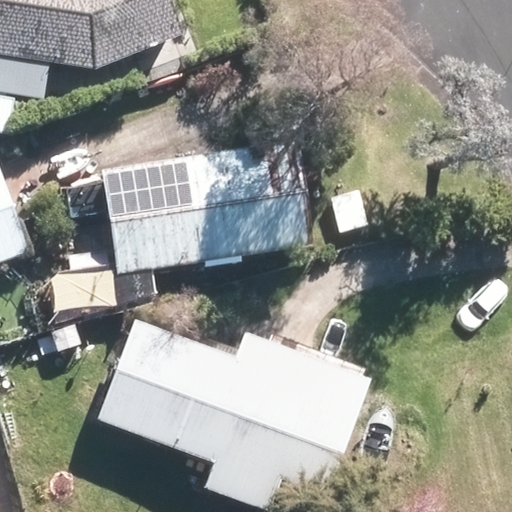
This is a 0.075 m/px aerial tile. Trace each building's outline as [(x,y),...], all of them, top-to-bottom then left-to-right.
[(151,0),(0,0),(0,54),(89,69),(167,39),(151,0)] [(300,249),(287,159),(105,185),(119,276),(300,249)] [(0,260),(20,253),(0,195),(0,260)] [(366,290),(348,253),(286,282),(304,320),(366,290)] [(135,338),(105,419),(213,459),(201,492),(253,511),(266,479),(310,496),(348,394),(228,348),(220,369),(135,338)]
